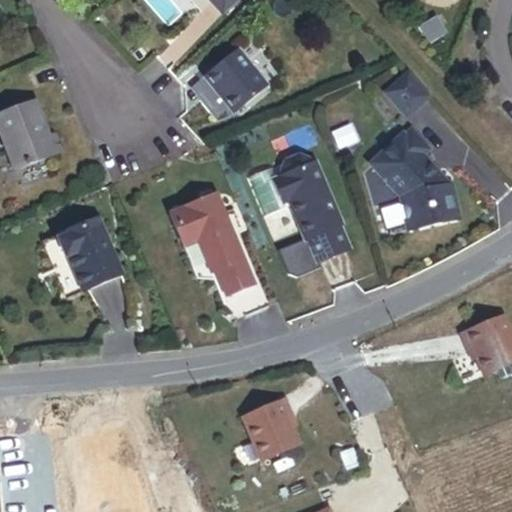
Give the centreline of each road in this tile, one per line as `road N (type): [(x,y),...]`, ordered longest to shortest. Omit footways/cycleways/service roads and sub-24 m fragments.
road 1 (residential): [(0,387),(254,362),(412,300),(511,246)]
road 2 (residential): [(47,0),(135,132)]
